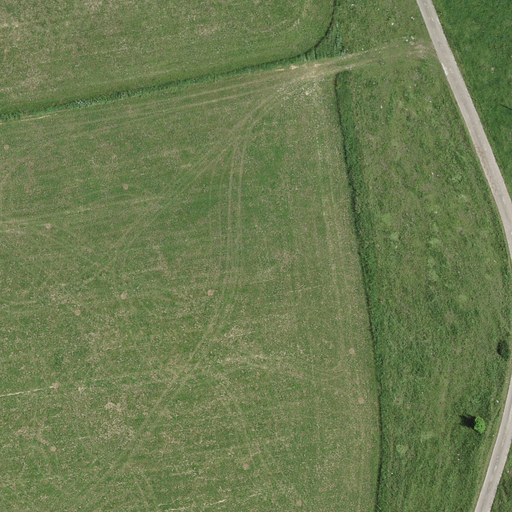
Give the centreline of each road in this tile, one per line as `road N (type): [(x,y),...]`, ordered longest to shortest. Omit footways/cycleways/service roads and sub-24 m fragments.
road 1 (track): [(511,257),(426,0)]
road 2 (track): [(481,511),(511,379)]
